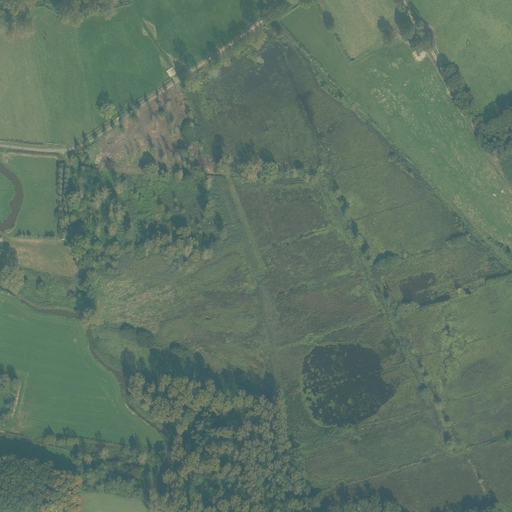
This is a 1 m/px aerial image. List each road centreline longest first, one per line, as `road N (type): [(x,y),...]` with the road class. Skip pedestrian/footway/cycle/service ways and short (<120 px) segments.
road 1 (unclassified): [(0,145),(84,144),(289,0)]
road 2 (track): [(62,150),(74,167),(228,175)]
